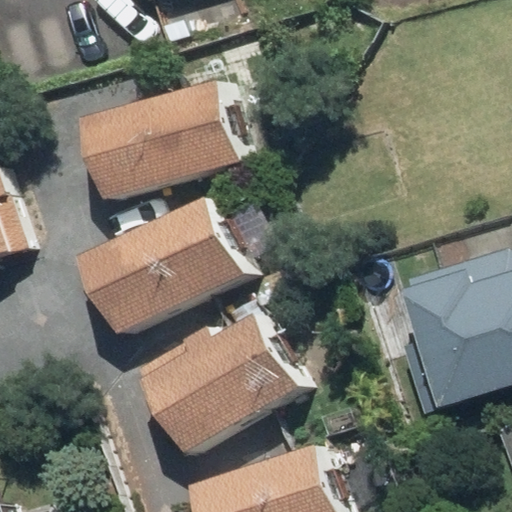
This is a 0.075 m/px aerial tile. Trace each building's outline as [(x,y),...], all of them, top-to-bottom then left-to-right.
[(249,82),(113,119),(134,200),(270,164),(249,82)] [(30,160),(22,162),(11,123),(0,126),(0,258),(45,246),(30,193),(38,191),(30,160)] [(269,204),(251,212),(244,196),(112,253),(148,334),(279,276),(272,260),(290,251),(269,204)] [(427,347),(446,413),(511,394),(511,258),(435,281),(452,340),(427,347)] [(290,310),(172,364),(211,449),(329,395),(290,310)] [(376,511),(350,442),(224,490),(232,511),(376,511)] [(0,511),(40,511),(32,484),(0,493),(0,511)]
